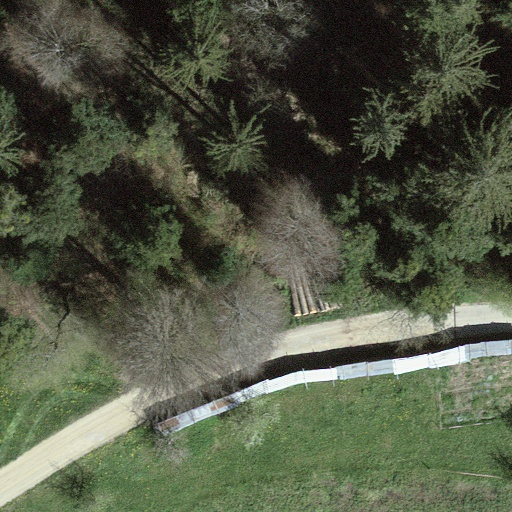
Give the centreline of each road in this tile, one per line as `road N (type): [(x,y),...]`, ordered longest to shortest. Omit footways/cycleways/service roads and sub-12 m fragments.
road 1 (unclassified): [(0,486),(160,391),(241,354),(381,324),(511,314)]
road 2 (track): [(160,391),(69,339),(29,306),(0,266)]
